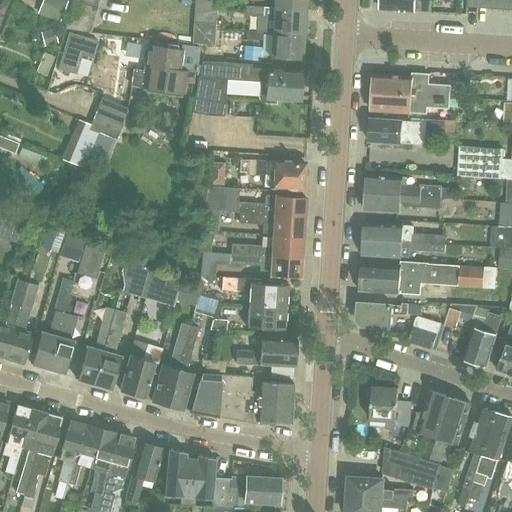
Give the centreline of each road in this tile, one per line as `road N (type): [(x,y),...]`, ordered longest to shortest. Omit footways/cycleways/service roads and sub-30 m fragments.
road 1 (residential): [(0,378),(200,432),(318,449)]
road 2 (residential): [(325,340),(345,35)]
road 3 (residential): [(511,47),(345,35)]
road 4 (residential): [(511,394),(360,344)]
